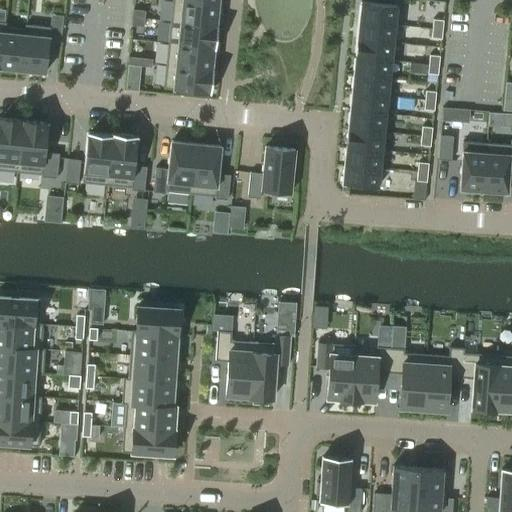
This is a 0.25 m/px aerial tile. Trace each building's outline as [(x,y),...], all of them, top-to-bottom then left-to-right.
[(217,4),(176,0),(171,0),(170,21),(215,26),(215,25),(217,4)] [(358,19),(394,23),(396,5),(360,1),(358,19)] [(132,17),(144,18),(145,10),(133,9),(132,17)] [(144,18),(132,17),(131,25),(143,26),(144,18)] [(356,37),(392,41),(394,23),(358,19),(356,37)] [(432,27),(442,28),(443,20),(432,19),(432,27)] [(215,26),(170,21),(167,42),(213,47),(213,48),(214,48),(217,25),(215,25),(215,26)] [(25,24),(24,29),(25,29),(21,70),(45,72),(49,27),(25,24)] [(0,62),(0,67),(0,68),(21,70),(25,29),(24,29),(5,27),(4,27),(0,62)] [(442,28),(432,27),(431,37),(441,38),(442,28)] [(392,41),(356,37),(354,56),(390,59),(392,41)] [(211,68),(213,48),(213,47),(167,42),(165,64),(211,69),(211,68)] [(438,64),(439,55),(429,54),(428,63),(438,64)] [(127,64),(139,65),(140,57),(128,56),(127,64)] [(390,59),(354,56),(353,74),(388,77),(390,59)] [(152,59),(140,57),(139,65),(151,67),(152,59)] [(438,64),(428,63),(427,73),(437,74),(438,64)] [(211,69),(165,64),(163,88),(210,92),(212,68),(211,68),(211,69)] [(351,92),(387,96),(388,77),(353,74),(351,92)] [(137,91),(138,83),(126,82),(125,89),(137,91)] [(425,90),(424,99),(434,100),(435,91),(425,90)] [(385,114),(387,96),(351,92),(349,110),(385,114)] [(433,110),(434,100),(424,99),(423,109),(433,110)] [(511,101),(503,101),(502,109),(511,110),(511,101)] [(442,107),(441,120),(452,121),(453,108),(442,107)] [(385,114),(349,110),(347,128),(383,132),(385,114)] [(0,169),(16,171),(21,119),(0,117),(0,169)] [(41,173),(40,176),(56,177),(58,153),(43,151),(46,122),(21,119),(16,171),(41,173)] [(431,137),(432,127),(421,126),(420,136),(431,137)] [(345,146),(381,150),(383,132),(347,128),(345,146)] [(87,132),(81,182),(106,184),(111,132),(110,132),(110,134),(87,132)] [(131,189),(143,190),(146,166),(133,165),(137,135),(136,135),(111,132),(106,184),(131,187),(131,189)] [(437,159),(450,160),(452,135),(439,134),(437,159)] [(430,146),(431,137),(420,136),(419,145),(430,146)] [(511,164),(511,139),(509,139),(509,144),(486,142),(482,190),(506,192),(508,164),(511,164)] [(195,143),(170,140),(167,168),(155,167),(152,191),(165,193),(165,190),(190,193),(195,143)] [(459,189),(482,190),(486,142),(462,141),(459,189)] [(227,199),(229,174),(217,173),(220,145),(195,143),(190,193),(214,195),(214,198),(227,199)] [(249,172),(247,196),(259,198),(260,188),(290,191),(294,149),(264,146),(262,173),(249,172)] [(343,164),(379,168),(381,150),(345,146),(343,164)] [(77,184),(80,159),(67,158),(64,182),(77,184)] [(427,173),(428,163),(418,162),(417,172),(427,173)] [(343,164),(341,182),(377,186),(379,168),(343,164)] [(427,173),(417,172),(416,181),(426,182),(427,173)] [(129,194),(125,224),(140,226),(143,196),(129,194)] [(46,195),(45,206),(43,220),(60,222),(62,208),(63,197),(46,195)] [(0,296),(0,321),(38,324),(38,323),(39,299),(0,296)] [(87,302),(87,309),(90,309),(89,323),(102,324),(103,304),(87,302)] [(276,304),(275,320),(292,321),(293,305),(276,304)] [(135,330),(177,333),(178,308),(136,306),(135,330)] [(76,315),(75,326),(83,327),(84,315),(76,315)] [(0,345),(40,348),(42,323),(38,323),(38,324),(0,321),(0,345)] [(75,326),(74,338),(82,339),(83,327),(75,326)] [(89,327),(88,339),(96,340),(97,328),(89,327)] [(131,329),(129,354),(174,357),(176,334),(177,333),(135,330),(131,329)] [(216,330),(215,360),(227,360),(225,394),(248,396),(252,341),(230,339),(231,331),(216,330)] [(252,341),(248,396),(272,398),(274,364),(287,365),(289,335),(276,334),(275,334),(274,343),(252,341)] [(317,342),(316,367),(328,368),(326,398),(350,399),(353,349),(354,349),(354,344),(317,342)] [(0,369),(38,372),(37,373),(42,374),(44,348),(40,348),(0,345),(0,369)] [(353,349),(350,399),(373,401),(376,371),(388,372),(390,347),(376,346),(375,351),(354,349),(353,349)] [(425,353),(422,408),(445,410),(448,376),(460,377),(462,352),(463,352),(463,347),(448,346),(448,355),(425,353)] [(390,347),(388,372),(400,373),(398,407),(422,408),(425,353),(403,352),(403,348),(402,348),(390,347)] [(64,350),(63,360),(80,361),(80,351),(64,350)] [(462,352),(460,377),(472,378),(470,408),(494,409),(498,354),(475,353),(463,352),(462,352)] [(127,377),(127,378),(173,381),(174,357),(129,354),(127,377)] [(511,355),(498,354),(494,409),(511,410),(511,355)] [(86,363),(85,375),(93,376),(94,364),(86,363)] [(0,369),(0,393),(36,396),(36,395),(37,373),(38,372),(0,369)] [(68,374),(67,387),(79,388),(79,375),(68,374)] [(85,375),(84,387),(92,388),(93,376),(85,375)] [(122,377),(121,403),(125,403),(125,402),(171,405),(173,381),(127,378),(127,377),(122,377)] [(0,417),(40,420),(39,420),(41,396),(36,395),(36,396),(0,393),(0,417)] [(123,425),(123,426),(174,430),(174,429),(173,429),(175,405),(171,405),(125,402),(125,403),(123,425)] [(69,411),(68,423),(76,423),(77,411),(69,411)] [(83,411),(82,423),(90,424),(91,412),(83,411)] [(0,417),(0,442),(38,445),(40,420),(0,417)] [(68,423),(67,435),(75,435),(76,423),(68,423)] [(82,423),(81,435),(89,436),(90,424),(82,423)] [(90,424),(89,436),(97,437),(98,425),(90,424)] [(123,426),(121,451),(172,455),(174,430),(123,426)] [(274,472),(275,432),(214,430),(212,471),(274,472)] [(316,481),(315,494),(319,495),(318,505),(346,507),(346,511),(352,511),(358,511),(361,488),(348,487),(350,458),(322,456),(320,481),(316,481)] [(373,492),(371,511),(413,511),(417,467),(396,465),(392,465),(390,493),(373,492)] [(417,467),(413,511),(451,511),(452,497),(440,496),(442,469),(417,467)] [(486,496),(484,511),(511,511),(511,469),(500,469),(498,496),(486,496)]
